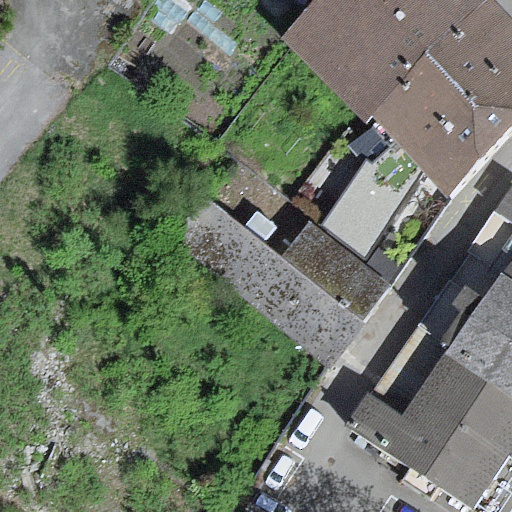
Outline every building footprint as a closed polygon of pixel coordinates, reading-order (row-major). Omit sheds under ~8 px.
[(511,139),(511,24),(489,0),(328,0),(284,49),(369,133),(374,127),(432,184),(449,207),(511,139)] [(331,224),(372,250),(414,185),(372,159),(331,224)] [(511,191),(495,217),(511,228),(511,191)] [(210,202),(175,244),(333,374),(392,291),(312,227),(283,262),(210,202)] [(407,341),(511,406),(511,228),(495,217),(407,341)] [(345,429),(465,511),(481,511),(511,466),(511,406),(407,341),(345,429)]
